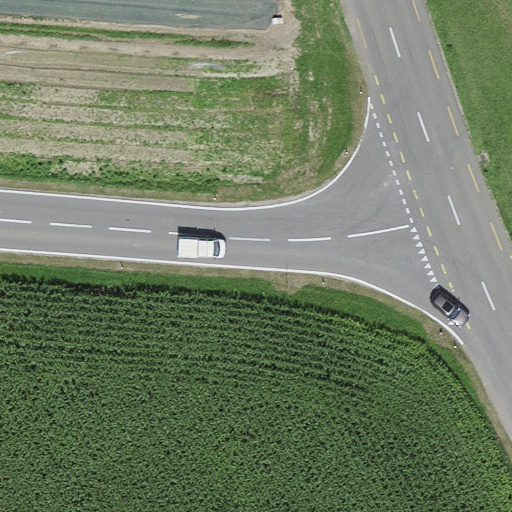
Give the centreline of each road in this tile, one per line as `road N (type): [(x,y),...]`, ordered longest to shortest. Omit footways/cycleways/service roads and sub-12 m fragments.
road 1 (tertiary): [(0,221),(321,241),(457,213)]
road 2 (tertiary): [(384,0),(457,213)]
road 3 (tertiary): [(457,213),(511,334)]
